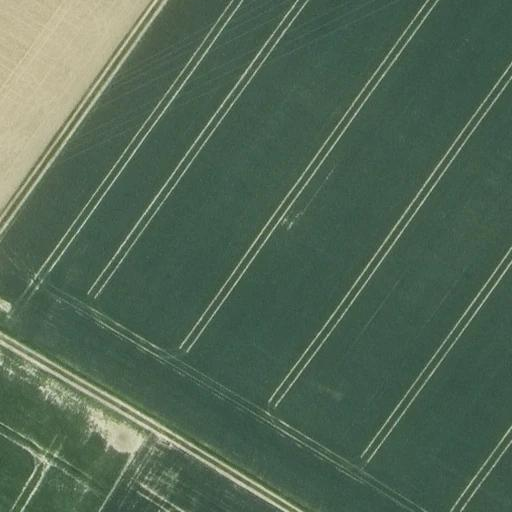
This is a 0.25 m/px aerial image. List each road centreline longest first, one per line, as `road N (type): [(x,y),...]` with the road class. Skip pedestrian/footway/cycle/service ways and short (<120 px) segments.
road 1 (track): [(285,511),(0,339)]
road 2 (track): [(0,222),(159,0)]
